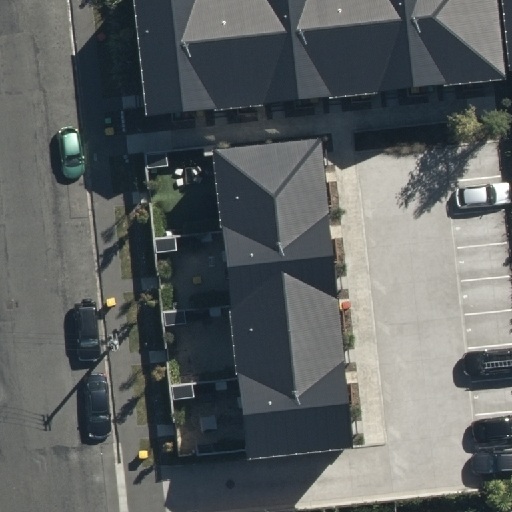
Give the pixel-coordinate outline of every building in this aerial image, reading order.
[(199,0),(147,0),(140,1),(154,124),(213,118),(199,0)] [(259,0),(199,0),(213,118),(271,112),(259,0)] [(318,0),(259,0),(271,112),(330,105),(318,0)] [(378,0),(318,0),(330,105),(389,99),(378,0)] [(437,0),(378,0),(389,99),(448,93),(437,0)] [(497,0),(437,0),(448,93),(507,86),(497,0)] [(215,199),(212,142),(134,146),(137,203),(215,199)] [(324,154),(219,166),(226,235),(332,223),(324,154)] [(332,223),(226,235),(234,305),(340,293),(332,223)] [(340,293),(234,305),(242,374),(348,362),(340,293)] [(348,362),(242,374),(250,443),(356,432),(348,362)]
